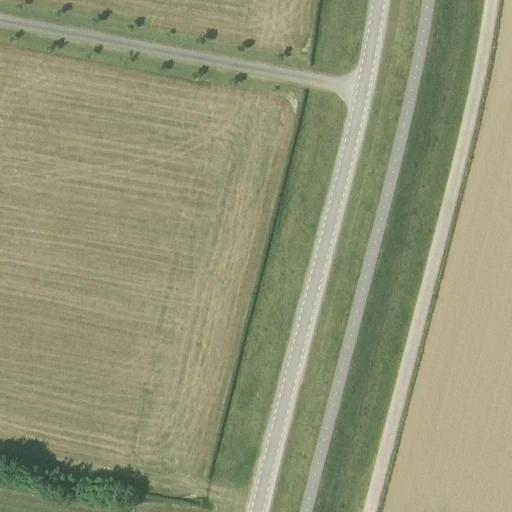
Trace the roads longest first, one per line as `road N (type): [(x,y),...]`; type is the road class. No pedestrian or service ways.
road 1 (track): [(491,0),(368,511)]
road 2 (unclassified): [(258,511),(379,0)]
